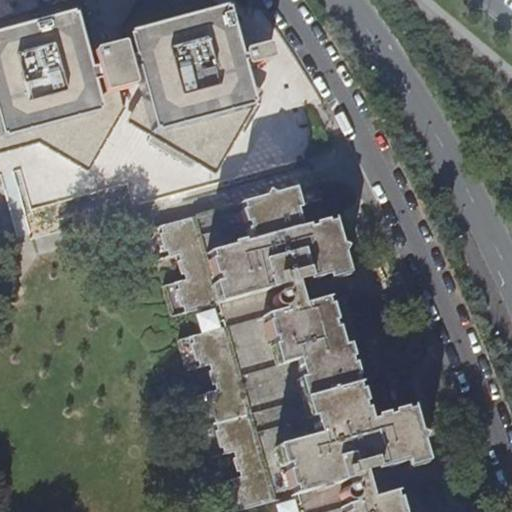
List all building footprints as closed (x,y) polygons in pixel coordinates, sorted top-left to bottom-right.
[(141,106),(139,125),(153,134),(196,160),(203,165),(200,170),(211,177),(218,177),(237,146),(232,143),(238,133),(246,138),(262,112),(253,106),(255,102),(229,86),(218,39),(225,28),(188,6),(176,0),(164,0),(154,15),(157,28),(128,35),(132,53),(121,56),(119,49),(92,55),(93,62),(85,64),(73,17),(0,34),(0,97),(2,104),(0,104),(0,144),(17,140),(41,153),(48,150),(61,158),(59,161),(84,176),(100,147),(96,145),(103,133),(107,135),(120,113),(114,110),(110,95),(125,91),(123,85),(134,82),(141,106)] [(241,66),(243,69),(248,70),(261,67),(264,64),(265,60),(264,56),(259,53),(244,55),(242,58),(240,61),(240,63),(241,66)] [(190,170),(196,160),(153,134),(146,144),(190,170)] [(283,196),(287,212),(292,210),(296,209),(292,194),(283,196)] [(224,486),(231,511),(246,511),(268,506),(297,498),(300,511),(397,511),(395,502),(389,504),(387,496),(381,497),(370,500),(364,477),(375,474),(403,467),(401,460),(420,455),(409,414),(403,416),(402,411),(391,414),(393,418),(385,420),(384,416),(373,419),(374,423),(366,425),(363,414),(358,416),(357,410),(361,409),(357,394),(353,395),(352,390),(356,389),(355,385),(350,386),(349,381),(353,379),(350,368),(345,369),(344,363),(349,362),(345,346),(338,348),(327,351),(322,336),(330,333),(328,326),(333,325),(329,309),(323,311),(321,303),(314,305),(304,308),(298,285),(307,282),(326,277),(325,273),(343,268),(332,226),(326,228),(325,223),(317,225),(318,230),(308,233),(306,228),(297,230),(292,210),(287,212),(283,196),(153,231),(161,261),(182,255),(184,260),(178,262),(182,275),(187,274),(189,281),(168,287),(177,318),(215,307),(222,330),(183,341),(193,373),(210,368),(212,374),(207,375),(210,387),(216,385),(217,392),(198,397),(216,459),(240,452),(243,461),(238,462),(242,474),(247,473),(248,479),(224,486)] [(153,263),(161,261),(153,231),(145,234),(153,263)] [(346,279),(343,268),(325,273),(326,277),(328,284),(346,279)] [(314,305),(307,282),(298,285),(304,308),(314,305)] [(168,287),(158,289),(167,321),(177,318),(168,287)] [(322,336),(327,351),(338,348),(333,333),(330,333),(322,336)] [(183,341),(174,343),(183,375),(193,373),(183,341)] [(198,397),(190,400),(207,462),(216,459),(198,397)] [(423,467),(420,455),(401,460),(403,467),(405,472),(423,467)] [(364,477),(370,500),(381,497),(375,474),(364,477)] [(215,488),(221,511),(231,511),(224,486),(215,488)]
